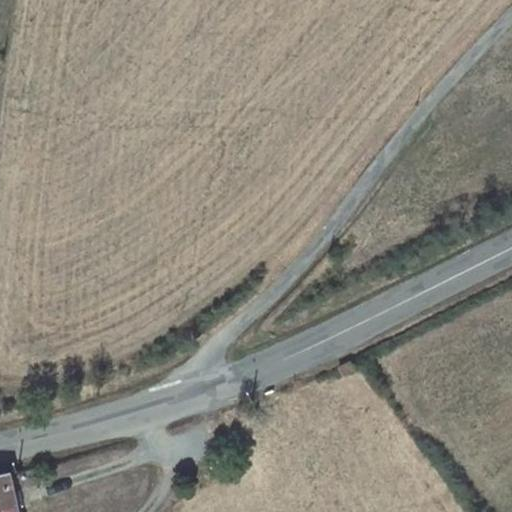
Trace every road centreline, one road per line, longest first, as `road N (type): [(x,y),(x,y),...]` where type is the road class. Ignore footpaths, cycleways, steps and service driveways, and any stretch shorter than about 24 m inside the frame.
road 1 (residential): [(196,393),(349,213),(455,72),(511,15)]
road 2 (tertiary): [(511,248),(196,393)]
road 3 (tertiary): [(196,393),(87,430),(0,448)]
